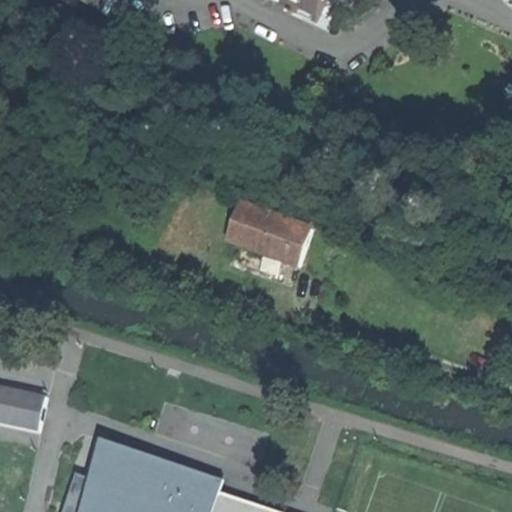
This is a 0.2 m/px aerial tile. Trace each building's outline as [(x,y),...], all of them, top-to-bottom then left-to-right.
[(67,0),(110,19),(118,2),(114,0),(67,0)] [(354,0),(268,0),(277,4),(315,22),(316,20),(334,28),(346,4),(351,7),(354,0)] [(240,248),(267,258),(270,250),(290,258),(287,265),(300,270),(314,234),(308,232),(302,230),(244,208),(231,245),(232,245),(240,248)] [(122,227),(111,263),(184,286),(189,270),(196,251),(122,227)] [(234,265),(240,248),(232,245),(225,262),(234,265)] [(275,261),(287,265),(290,258),(270,250),(267,258),(275,261)] [(366,295),(350,289),(345,304),(361,310),(366,295)] [(0,423),(42,432),(49,398),(0,387),(0,423)] [(270,511),(223,496),(227,485),(104,444),(96,480),(89,511),(270,511)]
